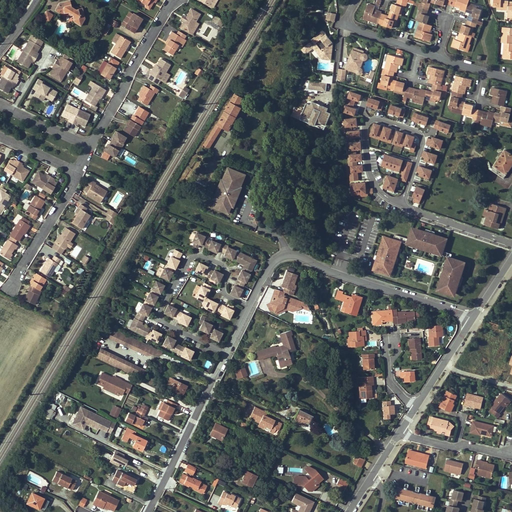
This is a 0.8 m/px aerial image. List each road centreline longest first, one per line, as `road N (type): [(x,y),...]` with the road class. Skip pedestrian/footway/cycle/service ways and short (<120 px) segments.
road 1 (residential): [(225,352),(155,318),(191,254),(222,262),(225,292),(248,303)]
road 2 (residential): [(402,204),(422,139),(374,119),(365,126),(371,179),(397,203)]
road 3 (residential): [(287,255),(473,318)]
road 4 (residential): [(146,511),(225,352)]
road 5 (residential): [(89,146),(171,0)]
road 6 (residential): [(6,288),(77,171)]
